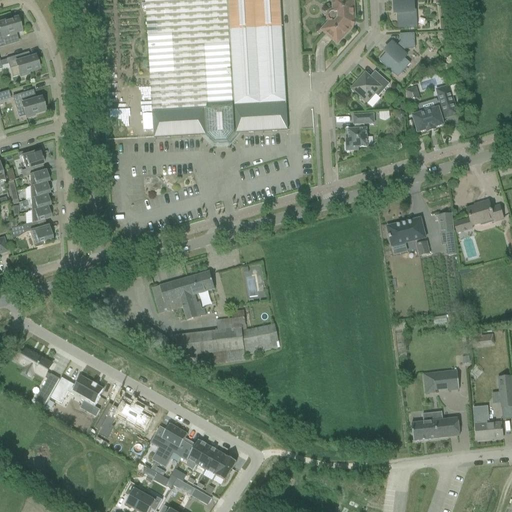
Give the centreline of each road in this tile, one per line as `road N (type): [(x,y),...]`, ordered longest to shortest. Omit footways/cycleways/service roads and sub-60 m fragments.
road 1 (residential): [(17,321),(257,457),(222,511)]
road 2 (tertiary): [(76,280),(330,204)]
road 3 (residential): [(330,204),(321,95),(371,35),(375,0)]
road 4 (tertiary): [(330,204),(511,149)]
road 5 (residential): [(0,6),(18,1),(44,21),(63,88),(63,126)]
road 6 (residential): [(63,126),(76,280)]
